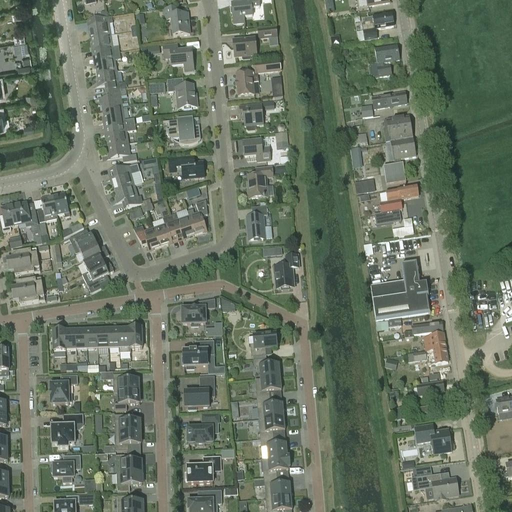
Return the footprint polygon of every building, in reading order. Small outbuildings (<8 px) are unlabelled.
[(241,0),(242,4),(231,6),(233,26),(244,25),(244,19),(252,18),(252,10),(260,10),(259,0),(241,0)] [(361,0),(365,0),(367,8),(389,5),(388,0),(358,0),(358,1),(361,0)] [(164,23),(171,22),(173,38),(190,36),(188,16),(180,16),(179,9),(163,12),(164,23)] [(95,15),(97,22),(108,20),(106,12),(95,15)] [(364,23),(362,26),(363,33),(365,43),(377,41),(375,31),(393,28),(391,15),(373,18),(373,19),(364,20),(365,23),(364,23)] [(143,16),(136,17),(137,27),(145,26),(143,16)] [(91,42),(111,39),(109,26),(113,25),(112,20),(108,20),(97,22),(95,22),(95,28),(89,29),(91,42)] [(276,31),(258,32),(259,41),(269,40),(270,48),(278,47),(276,31)] [(99,52),(100,59),(120,55),(119,50),(113,50),(111,39),(91,42),(93,53),(99,52)] [(250,60),(250,59),(257,58),(255,41),(235,43),(236,49),(234,49),(235,60),(241,60),(241,61),(243,62),(249,62),(250,60)] [(27,43),(21,44),(22,54),(29,53),(27,43)] [(164,61),(171,61),(172,69),(184,68),(185,74),(194,73),(191,53),(179,54),(177,46),(162,47),(164,61)] [(144,57),(160,56),(160,47),(143,48),(144,57)] [(386,68),(385,65),(399,63),(397,48),(375,51),(377,66),(371,67),(369,69),(370,78),(374,81),(392,78),(390,67),(386,68)] [(95,65),(97,78),(117,74),(115,62),(121,61),(120,55),(100,59),(101,64),(95,65)] [(254,97),(253,84),(259,84),(258,76),(281,74),(280,63),(255,65),(256,74),(236,76),(238,98),(254,97)] [(105,88),(106,95),(125,92),(124,85),(118,86),(117,74),(97,78),(99,89),(105,88)] [(270,99),(281,99),(281,80),(270,80),(270,99)] [(168,95),(176,94),(177,111),(197,109),(196,96),(194,96),(193,88),(183,89),(183,81),(167,83),(168,95)] [(101,101),(103,114),(122,111),(121,99),(126,98),(125,92),(106,95),(106,100),(101,101)] [(37,94),(28,96),(29,103),(38,102),(37,94)] [(374,112),(388,109),(407,106),(405,95),(372,101),(374,112)] [(256,130),(256,127),(263,127),(261,107),(240,109),(241,121),(244,121),(244,128),(246,128),(246,131),(248,133),(255,133),(256,130)] [(362,120),(373,119),(371,108),(361,109),(362,120)] [(110,125),(111,131),(135,127),(134,121),(124,122),(122,111),(103,114),(105,125),(110,125)] [(385,131),(383,131),(386,146),(391,145),(412,141),(408,119),(384,124),(385,131)] [(199,144),(199,143),(200,142),(199,128),(193,129),(193,121),(198,121),(198,120),(192,121),(163,124),(163,125),(168,124),(169,131),(166,132),(166,133),(167,135),(167,136),(169,138),(169,139),(171,141),(172,142),(173,143),(176,145),(178,146),(180,147),(182,147),(183,147),(186,148),(189,147),(191,147),(194,146),(196,145),(199,144)] [(107,137),(109,150),(128,147),(126,135),(136,133),(135,127),(111,131),(112,136),(107,137)] [(288,149),(287,134),(275,135),(277,150),(288,149)] [(366,135),(347,138),(349,149),(367,147),(366,135)] [(415,160),(412,141),(391,145),(395,167),(383,169),(386,186),(407,183),(403,162),(415,160)] [(257,158),(258,164),(271,163),(270,150),(262,151),(262,143),(244,145),(245,160),(257,158)] [(130,158),(128,147),(109,150),(110,161),(122,159),(123,165),(137,163),(136,157),(130,158)] [(367,149),(350,150),(351,170),(368,169),(367,149)] [(170,176),(182,175),(183,182),(204,180),(203,164),(195,165),(194,158),(175,160),(168,161),(170,176)] [(157,161),(141,163),(143,171),(152,170),(153,176),(154,176),(159,175),(157,161)] [(112,182),(116,194),(134,188),(131,177),(139,174),(137,166),(118,172),(121,180),(112,182)] [(248,186),(249,202),(268,200),(267,180),(273,180),(272,170),(257,172),(257,178),(249,179),(250,186),(248,186)] [(164,189),(172,188),(171,180),(163,181),(164,189)] [(355,183),(356,196),(375,195),(374,182),(355,183)] [(382,215),(374,217),(376,227),(401,223),(399,213),(402,212),(401,202),(418,199),(416,187),(397,191),(397,192),(386,194),(386,195),(388,204),(380,206),(382,215)] [(138,199),(134,188),(116,194),(119,206),(125,204),(127,211),(144,206),(141,198),(138,199)] [(194,190),(195,197),(207,195),(205,188),(194,190)] [(53,201),(57,218),(64,216),(65,220),(71,219),(66,196),(58,198),(58,199),(53,201)] [(43,210),(37,212),(40,225),(57,221),(57,218),(53,201),(49,201),(48,199),(41,201),(43,210)] [(188,214),(189,219),(196,237),(208,234),(203,219),(208,217),(207,203),(197,207),(200,215),(194,217),(192,212),(188,214)] [(157,204),(147,207),(149,213),(159,209),(157,204)] [(13,207),(18,228),(25,226),(26,230),(38,227),(36,216),(29,217),(26,205),(21,207),(21,205),(13,207)] [(10,229),(18,228),(13,207),(5,208),(6,210),(1,211),(2,218),(0,218),(0,222),(3,235),(11,233),(10,229)] [(253,218),(246,219),(248,243),(266,242),(263,218),(267,217),(266,208),(252,210),(253,218)] [(176,218),(171,220),(177,237),(182,235),(184,242),(196,237),(189,219),(178,223),(176,218)] [(177,237),(171,220),(165,222),(166,226),(155,230),(161,249),(173,245),(171,239),(177,237)] [(411,221),(405,222),(406,231),(393,233),(394,240),(414,237),(411,221)] [(70,230),(61,234),(63,241),(83,230),(81,225),(70,230)] [(150,253),(161,249),(155,230),(143,234),(142,229),(133,232),(142,249),(148,247),(150,253)] [(81,255),(97,247),(96,246),(101,244),(97,235),(76,246),(81,255)] [(20,239),(9,241),(11,252),(23,250),(20,239)] [(35,248),(36,248),(43,246),(41,239),(33,240),(35,248)] [(371,245),(363,246),(365,257),(372,256),(371,245)] [(99,252),(97,247),(81,255),(85,264),(84,265),(84,266),(108,254),(105,249),(99,252)] [(22,278),(22,281),(35,279),(34,276),(40,275),(39,263),(37,252),(12,256),(15,279),(22,278)] [(84,266),(88,275),(105,267),(102,262),(110,259),(108,254),(84,266)] [(275,269),(276,276),(274,276),(275,285),(277,284),(277,291),(281,290),(281,293),(289,292),(289,290),(293,289),(291,274),(293,274),(292,270),(299,270),(298,257),(285,259),(286,266),(283,267),(283,269),(275,269)] [(402,268),(404,284),(371,289),(376,324),(431,316),(429,299),(430,299),(428,285),(422,286),(419,265),(402,268)] [(105,267),(88,275),(83,278),(92,296),(102,291),(97,283),(115,274),(110,266),(105,268),(105,267)] [(35,279),(22,281),(23,284),(16,285),(20,308),(45,304),(44,292),(41,280),(35,281),(35,279)] [(61,281),(57,282),(58,288),(62,287),(67,285),(65,279),(61,281)] [(182,313),(180,313),(181,320),(182,320),(182,327),(191,326),(191,329),(198,329),(198,326),(206,326),(205,311),(215,311),(214,302),(197,305),(198,311),(182,311),(182,313)] [(222,314),(235,312),(233,302),(221,304),(222,314)] [(401,328),(401,322),(388,323),(389,330),(401,328)] [(222,324),(214,324),(214,329),(205,330),(205,338),(222,337),(222,324)] [(413,337),(419,337),(443,333),(442,326),(412,330),(413,333),(404,334),(405,340),(413,339),(413,337)] [(129,330),(129,332),(130,332),(130,351),(131,351),(142,351),(141,330),(129,330)] [(108,332),(97,333),(98,351),(109,351),(108,332)] [(108,332),(109,351),(119,350),(120,350),(119,332),(108,332)] [(120,350),(119,350),(119,355),(131,355),(131,351),(130,351),(130,332),(129,332),(119,332),(120,350)] [(66,353),(66,352),(65,334),(65,333),(53,333),(54,354),(66,353)] [(87,333),(76,334),(76,352),(87,351),(87,333)] [(97,333),(87,333),(87,351),(98,351),(97,333)] [(66,352),(76,352),(76,334),(65,334),(66,352)] [(265,351),(277,350),(276,346),(278,346),(277,340),(276,340),(275,336),(262,338),(262,336),(256,337),(256,338),(253,338),(254,346),(250,347),(251,359),(266,358),(265,351)] [(423,340),(426,354),(446,351),(444,336),(430,338),(431,339),(423,340)] [(194,369),(208,368),(207,357),(214,357),(213,344),(195,345),(195,353),(183,353),(184,359),(182,359),(182,367),(184,367),(184,369),(186,369),(186,372),(194,371),(194,369)] [(446,351),(426,354),(407,357),(408,365),(427,362),(428,368),(435,367),(435,368),(449,366),(446,351)] [(0,352),(0,373),(9,373),(8,352),(0,352)] [(260,369),(261,381),(261,382),(281,380),(280,373),(279,373),(278,368),(279,367),(267,368),(266,361),(253,362),(254,370),(260,369)] [(385,369),(393,371),(395,363),(387,361),(385,369)] [(114,395),(141,394),(141,387),(139,387),(139,382),(126,382),(126,376),(113,377),(114,395)] [(77,387),(77,379),(61,379),(61,386),(50,387),(51,407),(69,407),(69,405),(72,405),(72,397),(69,397),(68,387),(77,387)] [(196,410),(209,409),(209,400),(215,400),(214,379),(199,380),(200,394),(185,394),(185,410),(188,410),(188,413),(196,412),(196,410)] [(255,382),(257,402),(270,401),(269,394),(281,393),(281,392),(280,392),(280,387),(281,387),(281,380),(261,382),(261,381),(255,382)] [(419,399),(427,398),(445,395),(443,385),(417,390),(419,399)] [(141,401),(141,394),(114,395),(118,395),(119,406),(114,406),(114,413),(127,412),(127,406),(139,406),(139,401),(141,401)] [(511,399),(496,402),(498,416),(511,413),(511,399)] [(270,401),(257,402),(258,422),(285,420),(284,412),(282,413),(282,407),(283,407),(282,407),(270,408),(270,401)] [(404,410),(395,411),(397,422),(406,421),(404,410)] [(115,435),(142,434),(142,427),(140,427),(140,423),(127,423),(127,417),(115,417),(115,435)] [(204,430),(188,430),(188,433),(186,433),(187,443),(188,443),(188,446),(196,445),(196,447),(205,447),(204,445),(213,445),(213,429),(212,429),(212,425),(218,425),(218,417),(202,418),(202,426),(204,426),(204,430)] [(65,428),(52,429),(52,447),(58,446),(59,450),(69,450),(68,446),(74,446),(74,433),(79,433),(84,428),(83,418),(64,418),(64,426),(65,428)] [(285,420),(258,422),(260,442),(274,441),(273,434),(285,433),(285,432),(284,432),(284,427),(285,427),(285,420)] [(432,444),(434,457),(451,454),(448,432),(434,434),(432,427),(415,430),(418,446),(432,444)] [(143,442),(142,434),(115,435),(116,453),(128,453),(128,448),(141,447),(141,442),(143,442)] [(6,440),(0,440),(0,452),(9,452),(9,445),(7,445),(6,440)] [(274,441),(260,442),(261,449),(267,449),(268,461),(288,459),(288,451),(286,452),(286,447),(286,446),(274,448),(274,441)] [(7,459),(9,459),(9,452),(0,452),(0,464),(7,464),(7,459)] [(234,453),(221,453),(222,461),(234,461),(234,453)] [(116,476),(144,475),(144,468),(142,468),(141,463),(129,463),(128,457),(116,458),(116,476)] [(80,472),(80,458),(66,459),(66,467),(51,467),(51,475),(54,475),(54,480),(63,480),(63,485),(72,485),(72,480),(74,480),(73,472),(80,472)] [(268,462),(262,463),(264,482),(277,480),(277,473),(289,472),(288,472),(288,470),(290,470),(289,459),(288,459),(268,461),(268,462)] [(188,488),(213,488),(212,476),(220,476),(220,460),(204,461),(204,469),(187,469),(187,475),(185,475),(185,486),(188,486),(188,488)] [(117,494),(130,493),(129,487),(142,487),(142,482),(144,482),(144,475),(116,476),(117,494)] [(0,488),(10,488),(10,481),(8,481),(8,476),(0,476),(0,488)] [(459,498),(456,481),(441,483),(440,476),(411,481),(413,494),(433,491),(434,502),(437,502),(437,503),(446,502),(446,500),(459,498)] [(277,480),(264,482),(266,502),(292,499),(291,492),(290,492),(289,487),(290,487),(290,486),(278,487),(277,480)] [(84,481),(85,495),(96,494),(96,481),(84,481)] [(0,500),(9,500),(8,495),(10,495),(10,488),(0,488),(0,500)] [(205,493),(206,502),(188,503),(188,511),(213,511),(213,507),(222,507),(221,493),(205,493)] [(95,497),(87,497),(87,508),(96,508),(95,497)] [(79,498),(66,498),(66,505),(55,505),(55,511),(54,511),(75,511),(75,505),(79,505),(79,498)] [(130,498),(117,498),(117,511),(145,511),(145,508),(143,508),(143,504),(130,504),(130,498)] [(292,499),(266,502),(266,511),(292,511),(291,506),(293,506),(292,499)]
